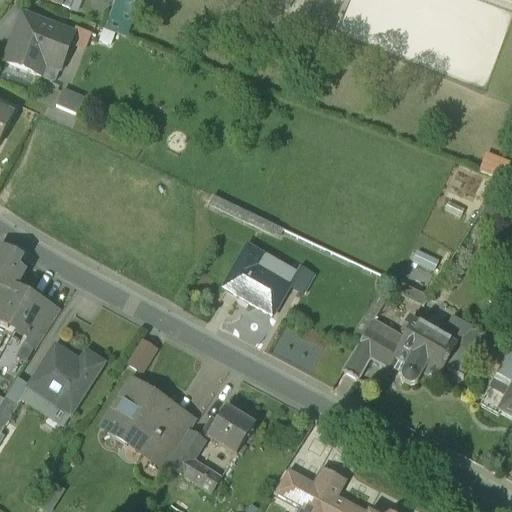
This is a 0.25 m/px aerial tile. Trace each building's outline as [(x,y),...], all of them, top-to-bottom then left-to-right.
[(35,0),(69,13),(73,2),(80,5),(82,0),(35,0)] [(141,0),(116,0),(104,33),(127,41),(141,0)] [(42,28),(22,20),(4,67),(41,81),(42,84),(52,88),(55,86),(73,40),(54,33),(54,34),(41,30),(42,28)] [(17,110),(0,100),(0,114),(12,120),(17,110)] [(0,114),(0,144),(12,120),(0,114)] [(478,217),(492,226),(511,193),(511,187),(501,181),(478,217)] [(282,231),(213,199),(209,207),(278,240),(282,231)] [(21,257),(0,245),(0,313),(1,314),(0,315),(0,325),(8,330),(13,319),(27,293),(14,286),(23,270),(16,266),(21,257)] [(295,276),(247,248),(222,291),(272,319),(290,288),(290,287),(289,287),(295,276)] [(300,268),(295,276),(289,287),(290,287),(290,288),(303,296),(314,277),(300,268)] [(428,298),(397,284),(391,293),(423,308),(428,298)] [(60,311),(27,293),(13,319),(32,330),(30,335),(41,341),(60,311)] [(441,339),(414,324),(401,347),(395,360),(406,366),(402,374),(401,377),(402,381),(404,384),(406,386),(410,387),(413,386),(416,385),(418,382),(422,375),(436,383),(444,368),(445,369),(448,364),(447,363),(456,348),(475,358),(486,338),(452,319),(441,339)] [(401,347),(368,329),(355,351),(371,360),(389,370),(395,360),(401,347)] [(128,367),(140,374),(154,352),(142,344),(128,367)] [(79,364),(55,349),(21,401),(63,429),(103,366),(86,354),(79,364)] [(371,360),(355,351),(342,372),(358,381),(371,360)] [(511,369),(504,365),(480,408),(498,417),(500,415),(511,421),(511,369)] [(172,411),(132,385),(103,430),(144,456),(147,452),(158,460),(169,442),(157,435),(172,411)] [(20,405),(7,397),(0,407),(0,428),(3,431),(20,405)] [(254,428),(225,410),(216,424),(211,421),(202,435),(212,442),(236,457),(254,428)] [(172,411),(157,435),(169,442),(179,449),(189,435),(194,425),(172,411)] [(168,467),(168,468),(183,478),(192,463),(193,463),(205,444),(189,435),(179,449),(168,467)] [(179,449),(169,442),(158,460),(168,467),(179,449)] [(193,463),(192,463),(183,478),(212,496),(221,481),(193,463)] [(346,484),(321,470),(312,486),(300,510),(298,511),(330,511),(337,499),(346,484)] [(312,486),(288,473),(274,496),(300,510),(312,486)] [(360,511),(337,499),(330,511),(360,511)]
